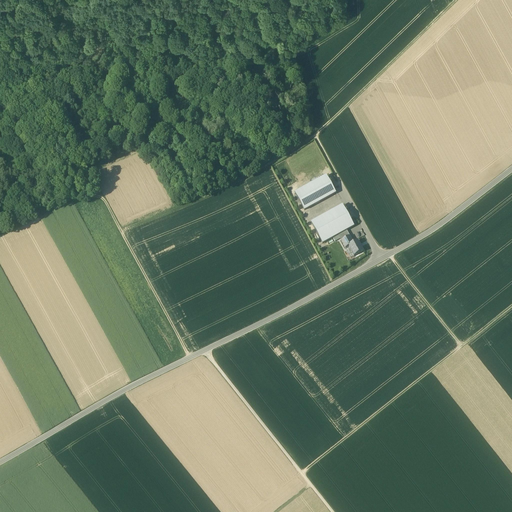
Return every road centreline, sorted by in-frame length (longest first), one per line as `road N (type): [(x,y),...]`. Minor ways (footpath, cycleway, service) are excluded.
road 1 (track): [(314,136),(240,181),(122,230),(189,357)]
road 2 (secondary): [(204,350),(378,261),(511,169)]
road 3 (track): [(302,473),(511,306)]
road 4 (track): [(454,0),(314,136),(334,172)]
road 5 (secondary): [(0,462),(204,350)]
road 6 (unclassified): [(332,511),(204,350)]
road 7 (track): [(122,230),(101,196),(73,200),(0,234)]
